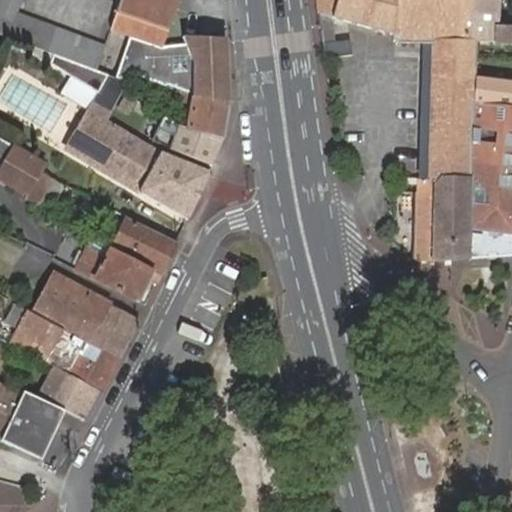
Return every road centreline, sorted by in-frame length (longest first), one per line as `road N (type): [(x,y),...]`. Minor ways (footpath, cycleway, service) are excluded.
road 1 (residential): [(82,511),(94,464),(212,236),(236,217),(299,205)]
road 2 (secondary): [(372,497),(306,236)]
road 3 (residential): [(511,388),(356,265),(306,236)]
road 4 (secondary): [(299,205),(272,0)]
